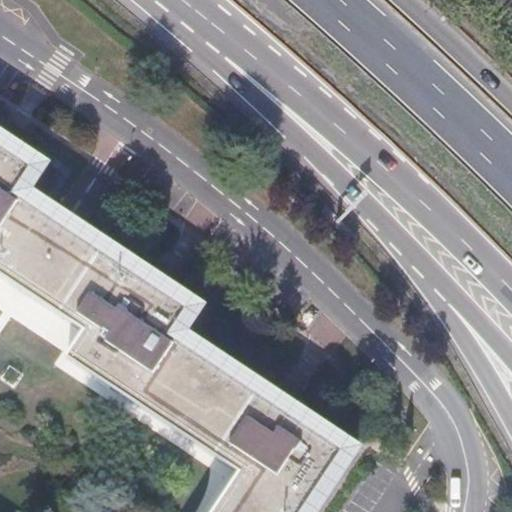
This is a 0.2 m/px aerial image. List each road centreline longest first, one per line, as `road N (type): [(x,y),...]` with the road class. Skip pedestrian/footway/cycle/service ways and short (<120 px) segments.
road 1 (unclassified): [(0,35),(184,164),(320,281),(444,411),(464,454),(465,499)]
road 2 (trunk): [(214,34),(367,154),(511,293)]
road 3 (trunk): [(214,34),(218,63),(337,173),(429,275)]
road 4 (trunk): [(511,168),(322,0)]
road 5 (trunk): [(429,275),(511,419)]
road 6 (primary): [(511,102),(406,0)]
